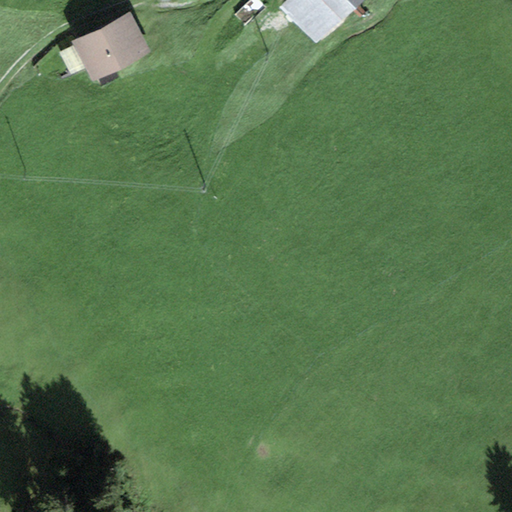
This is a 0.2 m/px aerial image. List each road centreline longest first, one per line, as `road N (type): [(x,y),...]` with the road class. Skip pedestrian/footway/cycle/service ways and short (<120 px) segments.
road 1 (track): [(0,88),(42,43),(142,0)]
road 2 (track): [(389,0),(290,85)]
